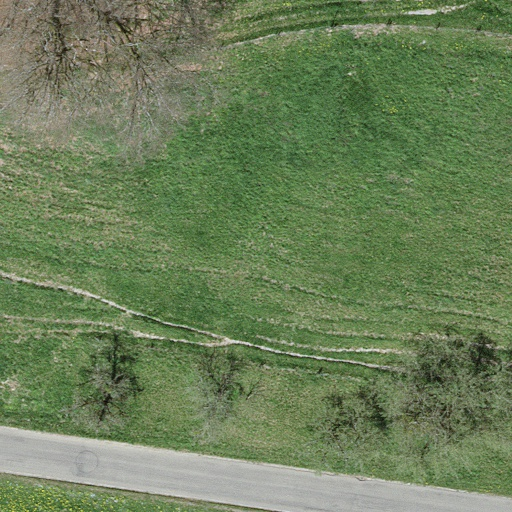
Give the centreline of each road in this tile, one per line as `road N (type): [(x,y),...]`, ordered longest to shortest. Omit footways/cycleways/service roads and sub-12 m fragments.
road 1 (track): [(0,62),(104,58),(291,17),(458,0)]
road 2 (unclassified): [(0,449),(452,511)]
